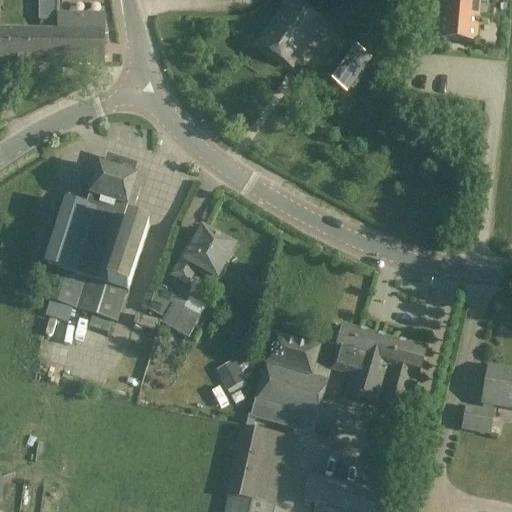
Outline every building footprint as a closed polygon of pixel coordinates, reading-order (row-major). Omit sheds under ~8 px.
[(480,20),(481,0),(444,0),(445,5),(432,4),(431,16),(480,20)] [(290,3),(260,45),(292,69),(322,26),(290,3)] [(478,43),(480,20),(431,16),(430,28),(442,29),(442,40),(478,43)] [(57,33),(42,33),(42,66),(102,67),(103,19),(57,18),(57,33)] [(42,33),(0,32),(0,65),(42,66),(42,33)] [(370,58),(348,42),(325,75),(347,91),(370,58)] [(124,222),(137,180),(99,168),(86,210),(66,204),(45,269),(60,273),(50,303),(117,324),(126,295),(128,295),(149,230),(124,222)] [(203,232),(195,245),(190,242),(170,278),(188,289),(199,270),(217,280),(234,249),(203,232)] [(253,288),(261,291),(264,282),(256,280),(253,288)] [(187,320),(168,310),(162,321),(181,331),(187,320)] [(136,316),(133,327),(156,334),(159,323),(136,316)] [(356,351),(360,333),(343,328),(331,372),(351,378),(346,396),(360,400),(366,372),(357,369),(362,354),(356,351)] [(426,352),(360,333),(356,351),(362,354),(357,369),(366,372),(360,400),(404,412),(413,378),(418,380),(426,352)] [(264,367),(254,405),(317,422),(327,381),(313,377),(321,349),(274,335),(264,367)] [(234,362),(217,371),(227,392),(245,383),(234,362)] [(484,406),(482,411),(466,408),(461,433),(491,437),(495,413),(494,413),(495,407),(511,409),(511,373),(489,369),(484,406)] [(239,394),(231,398),(235,405),(243,401),(239,394)] [(244,416),(241,428),(252,431),(255,421),(250,420),(250,418),(244,416)] [(273,511),(274,509),(290,440),(252,431),(241,428),(225,498),(222,511),(273,511)] [(339,511),(349,511),(354,488),(321,480),(314,506),(316,507),(339,511)] [(392,511),(395,497),(354,488),(349,511),(392,511)]
